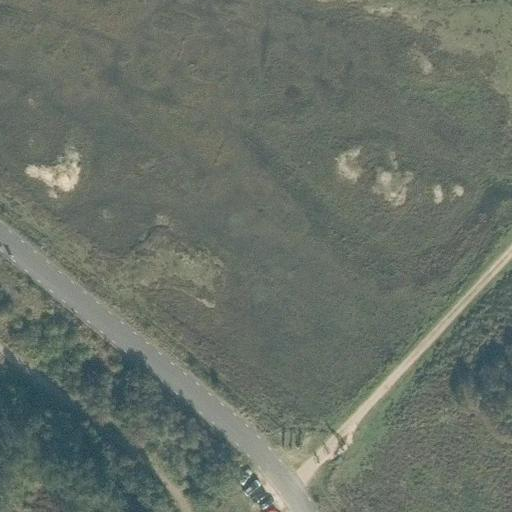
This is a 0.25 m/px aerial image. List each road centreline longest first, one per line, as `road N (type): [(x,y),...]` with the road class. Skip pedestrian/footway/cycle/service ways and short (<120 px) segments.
road 1 (unclassified): [(303,511),(242,437),(0,240)]
road 2 (track): [(511,247),(292,491)]
